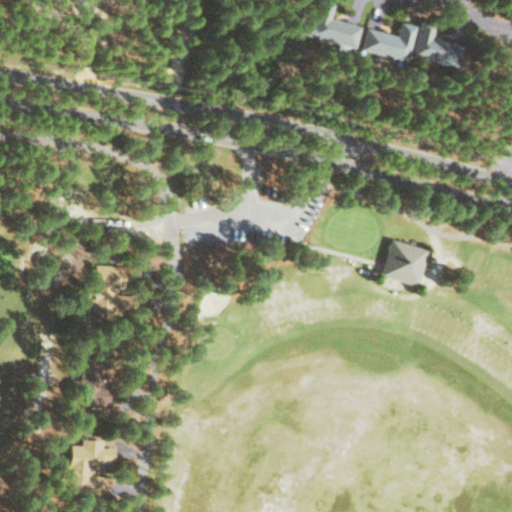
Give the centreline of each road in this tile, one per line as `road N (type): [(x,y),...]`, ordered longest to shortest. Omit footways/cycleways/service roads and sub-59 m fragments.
road 1 (secondary): [(511,211),(254,145),(0,103)]
road 2 (secondary): [(0,80),(305,132),(511,185)]
road 3 (residential): [(138,511),(176,270),(164,182),(127,155),(0,136)]
